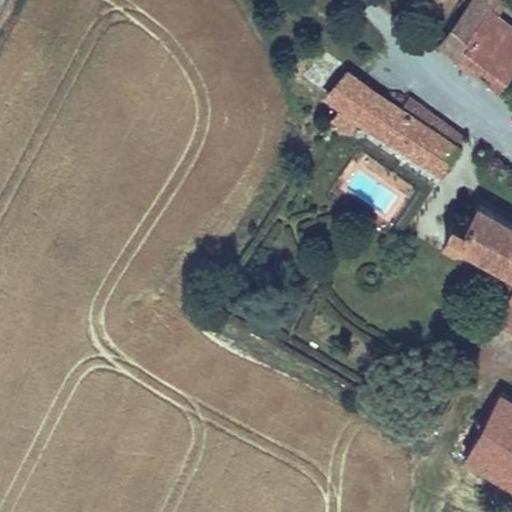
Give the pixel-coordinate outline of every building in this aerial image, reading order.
[(483,23),(458,57),(469,65),(475,56),(496,71),(489,80),(499,87),(511,70),(511,29),(496,18),(504,4),(500,0),(473,0),(468,7),(483,23)] [(443,43),(458,57),(483,23),(468,7),(443,43)] [(327,93),(343,103),(364,80),(348,70),(327,93)] [(449,139),(456,129),(410,95),(401,106),(364,80),(343,103),(331,116),(351,130),(360,119),(447,169),(460,146),(459,144),(449,139)] [(466,135),(456,129),(449,139),(459,144),(466,135)] [(511,221),(478,202),(464,226),(453,220),(445,234),(511,270),(511,286),(495,319),(511,328),(511,221)] [(463,454),(511,481),(511,396),(500,390),(463,454)]
